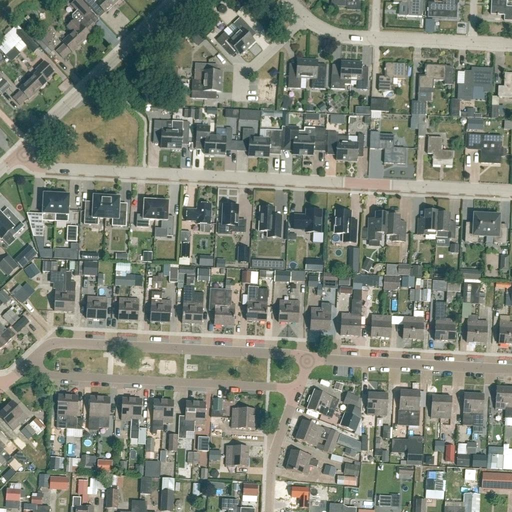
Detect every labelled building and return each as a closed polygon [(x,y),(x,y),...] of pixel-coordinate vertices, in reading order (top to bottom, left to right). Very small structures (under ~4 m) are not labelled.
[(72,34),(82,45),(91,36),(89,34),(97,27),(90,21),(88,23),(84,19),(92,12),(80,0),(76,0),(71,5),(78,12),(73,16),(73,19),(75,21),(68,28),(73,33),(72,34)] [(106,14),(120,0),(99,0),(96,3),(106,14)] [(236,14),(241,10),(245,6),(238,0),(227,0),(225,3),(236,14)] [(422,17),(422,0),(393,0),(394,4),(407,5),(407,17),(422,17)] [(428,4),(427,18),(457,20),(457,5),(457,1),(458,1),(457,0),(442,0),(442,4),(428,4)] [(511,22),(511,7),(506,8),(506,0),(491,0),(491,15),(504,16),(504,22),(511,22)] [(234,36),(247,50),(255,42),(245,32),(250,28),(240,18),(233,25),(239,32),(234,36)] [(426,21),(425,33),(433,33),(434,21),(426,21)] [(205,22),(198,29),(206,38),(213,31),(205,22)] [(16,26),(16,25),(13,23),(0,35),(0,50),(5,56),(21,41),(25,45),(26,47),(33,54),(39,49),(17,26),(16,26)] [(196,46),(204,38),(196,30),(188,38),(196,46)] [(247,50),(234,36),(230,39),(225,33),(216,41),(225,51),(230,46),(240,57),(247,50)] [(72,54),(82,45),(72,34),(62,43),(64,45),(56,52),(63,60),(71,52),(72,54)] [(48,55),(54,50),(41,36),(35,41),(48,55)] [(21,41),(5,56),(12,63),(20,55),(19,54),(26,47),(25,45),(21,41)] [(301,79),(306,80),(307,61),(297,60),(296,74),(289,74),(288,89),(300,90),(301,79)] [(307,61),(306,80),(312,80),(311,90),(325,91),(326,70),(324,70),(319,68),(317,68),(318,61),(307,61)] [(28,81),(38,92),(48,83),(46,81),(55,73),(45,62),(36,71),(37,73),(28,81)] [(350,82),(351,63),(341,62),(340,76),(331,76),(331,90),(344,91),(344,86),(350,86),(350,82)] [(362,63),(351,63),(350,82),(356,82),(356,91),(367,91),(368,78),(361,77),(362,63)] [(203,82),(222,83),(222,72),(208,72),(208,65),(195,64),(195,71),(194,81),(203,81),(203,82)] [(405,80),(406,65),(385,64),(385,78),(379,77),(378,92),(392,92),(393,80),(405,80)] [(451,86),(452,68),(446,67),(425,65),(425,77),(419,76),(418,93),(433,94),(433,81),(444,82),(444,86),(451,86)] [(459,85),(458,100),(458,101),(459,101),(472,101),(472,98),(472,88),(484,88),(483,93),(485,93),(491,94),(493,70),(476,69),(476,73),(465,72),(464,86),(459,85)] [(511,74),(505,74),(504,88),(498,87),(498,98),(511,99),(511,98),(511,74)] [(0,92),(2,95),(11,87),(3,79),(0,82),(0,92)] [(29,101),(38,92),(28,81),(19,90),(21,92),(14,99),(20,106),(27,99),(29,101)] [(203,81),(194,81),(192,81),(191,99),(207,100),(207,93),(221,93),(222,83),(203,82),(203,81)] [(180,93),(181,83),(170,82),(169,92),(180,93)] [(472,88),(472,98),(484,99),(485,93),(483,93),(484,88),(472,88)] [(286,100),(282,108),(288,111),(292,102),(286,100)] [(380,113),(389,113),(389,101),(371,100),(370,112),(371,112),(380,113)] [(466,113),(459,113),(459,101),(458,101),(458,100),(452,100),(451,117),(467,118),(474,119),(475,110),(467,109),(466,113)] [(411,102),(411,115),(419,116),(424,116),(425,103),(411,102)] [(240,111),(239,120),(248,121),(249,112),(240,111)] [(371,112),(370,120),(380,120),(380,113),(371,112)] [(467,120),(467,131),(475,131),(476,121),(467,120)] [(172,131),(171,131),(166,130),(166,122),(154,122),(154,134),(161,134),(160,149),(171,150),(172,131)] [(171,131),(172,131),(171,150),(181,150),(182,141),(188,141),(189,123),(183,123),(172,122),(171,131)] [(215,156),(216,137),(209,137),(210,127),(197,127),(196,143),(202,143),(202,145),(204,146),(205,146),(204,155),(215,156)] [(282,132),(281,144),(289,145),(291,146),(293,146),(292,156),(303,156),(304,137),(304,132),(298,132),(298,128),(294,128),(288,128),(282,128),(282,132)] [(216,137),(215,156),(225,156),(226,142),(231,143),(232,129),(226,129),(226,137),(216,137)] [(304,137),(303,156),(313,157),(314,147),(318,147),(319,146),(321,147),(325,148),(325,143),(326,130),(320,129),(314,129),(304,129),(304,132),(304,137)] [(248,158),(259,158),(259,139),(254,139),(254,130),(243,130),(242,143),(249,144),(248,158)] [(265,139),(259,139),(259,158),(269,159),(270,147),(281,147),(281,144),(282,132),(265,131),(265,139)] [(346,162),(347,143),(348,139),(338,138),(338,134),(328,133),(327,147),(333,147),(333,148),(335,150),(336,150),(336,162),(346,162)] [(370,134),(369,150),(385,150),(384,164),(404,165),(405,150),(393,149),(394,136),(379,136),(379,134),(370,134)] [(347,143),(346,162),(357,163),(358,149),(363,149),(364,136),(358,135),(358,144),(347,143)] [(502,158),(504,157),(506,157),(506,152),(504,151),(503,150),(501,150),(502,137),(468,136),(468,150),(481,151),(480,165),(500,166),(501,158),(502,158)] [(452,167),(453,152),(441,151),(442,138),(428,138),(427,155),(432,155),(432,166),(452,167)] [(55,215),(56,195),(43,194),(42,222),(48,222),(48,215),(55,215)] [(55,215),(55,222),(62,223),(68,223),(69,196),(56,195),(55,215)] [(102,196),(95,196),(95,197),(93,197),(93,212),(85,212),(84,225),(98,226),(98,219),(105,220),(106,198),(102,197),(102,196)] [(111,196),(111,198),(106,198),(105,220),(112,220),(112,227),(126,228),(127,214),(119,213),(119,198),(118,198),(118,197),(111,196)] [(155,221),(156,202),(144,201),(143,216),(137,216),(136,228),(148,229),(149,221),(155,221)] [(156,202),(155,221),(161,222),(161,230),(167,230),(166,237),(173,237),(174,218),(168,217),(168,202),(156,202)] [(210,226),(211,206),(197,205),(197,212),(194,212),(194,211),(187,210),(186,222),(196,222),(196,225),(200,225),(205,225),(210,226)] [(245,233),(245,221),(237,221),(238,207),(223,206),(222,225),(222,226),(231,227),(231,233),(232,233),(245,233)] [(281,239),(281,223),(282,217),(274,217),(275,209),(260,208),(259,232),(267,232),(267,239),(281,239)] [(320,234),(321,212),(306,211),(306,217),(294,216),(294,230),(305,230),(305,233),(320,234)] [(350,213),(336,212),(335,235),(344,235),(343,243),(355,244),(356,222),(350,222),(350,213)] [(375,220),(369,220),(368,241),(380,242),(381,234),(386,235),(387,217),(388,217),(388,215),(383,215),(382,212),(378,212),(377,214),(375,214),(375,220)] [(436,237),(436,233),(437,215),(437,213),(425,212),(425,220),(419,220),(418,236),(436,237)] [(0,213),(0,238),(1,239),(8,233),(13,238),(24,227),(15,217),(9,223),(0,213)] [(477,237),(486,238),(487,216),(482,215),(482,213),(475,213),(475,215),(474,215),(473,228),(465,228),(465,243),(477,244),(477,237)] [(486,238),(494,238),(493,244),(506,245),(507,230),(499,229),(500,216),(498,216),(498,214),(492,214),(491,216),(487,216),(486,238)] [(392,217),(388,217),(387,217),(386,235),(386,237),(392,237),(392,243),(404,243),(405,224),(399,223),(399,217),(398,217),(397,215),(393,215),(392,217)] [(436,237),(436,239),(454,239),(454,224),(448,223),(449,215),(437,215),(436,233),(436,237)] [(222,226),(222,225),(218,224),(217,235),(232,236),(232,233),(231,233),(231,227),(222,226)] [(35,225),(35,237),(43,238),(43,226),(35,225)] [(210,234),(210,226),(205,225),(200,225),(199,233),(210,234)] [(67,242),(76,242),(77,228),(68,227),(67,242)] [(190,245),(181,244),(180,259),(189,260),(190,245)] [(78,245),(71,245),(71,251),(66,251),(66,260),(77,261),(78,245)] [(43,259),(53,260),(53,246),(44,246),(43,259)] [(30,247),(15,261),(22,269),(37,254),(30,247)] [(249,264),(250,249),(238,248),(237,264),(249,264)] [(144,255),(143,263),(151,263),(152,255),(144,255)] [(0,269),(8,277),(18,267),(8,256),(0,263),(0,269)] [(366,260),(361,271),(367,274),(373,263),(366,260)] [(313,262),(312,272),(321,273),(322,262),(313,262)] [(43,263),(42,273),(51,273),(57,274),(57,263),(51,263),(43,263)] [(81,278),(82,263),(69,263),(69,270),(74,271),(74,277),(81,278)] [(84,263),(83,275),(91,276),(92,264),(84,263)] [(329,263),(327,269),(334,271),(336,265),(329,263)] [(117,264),(116,274),(130,274),(130,265),(117,264)] [(31,265),(23,272),(29,281),(38,275),(31,265)] [(409,277),(409,266),(398,265),(397,276),(409,277)] [(422,277),(422,267),(413,267),(412,276),(422,277)] [(177,284),(178,269),(169,268),(169,273),(169,283),(177,284)] [(64,313),(66,273),(66,270),(60,270),(60,274),(57,274),(51,273),(50,282),(56,283),(54,312),(64,313)] [(209,282),(209,270),(197,270),(197,282),(209,282)] [(243,272),(242,284),(250,285),(251,279),(251,273),(243,272)] [(289,283),(290,273),(281,273),(275,272),(274,282),(280,282),(289,283)] [(304,283),(305,273),(291,272),(290,282),(304,283)] [(460,280),(472,280),(472,272),(460,272),(460,280)] [(71,273),(66,273),(64,313),(74,313),(76,283),(70,283),(71,273)] [(324,275),(323,282),(331,283),(330,290),(336,290),(337,276),(331,275),(324,275)] [(115,286),(130,287),(130,277),(115,276),(115,286)] [(354,276),(353,291),(368,292),(369,277),(354,276)] [(399,278),(384,277),(383,290),(399,291),(399,278)] [(317,289),(317,296),(321,297),(322,286),(317,286),(317,278),(308,278),(308,288),(317,289)] [(339,278),(338,286),(348,287),(349,278),(339,278)] [(401,278),(401,288),(413,288),(413,278),(401,278)] [(420,280),(415,280),(415,291),(414,302),(422,303),(430,303),(431,281),(423,280),(423,291),(420,291),(420,280)] [(433,281),(432,291),(442,292),(445,292),(446,282),(433,281)] [(18,284),(9,293),(20,304),(33,291),(25,283),(21,287),(18,284)] [(462,305),(478,305),(479,294),(479,284),(463,283),(462,305)] [(511,290),(511,288),(510,288),(511,285),(496,283),(495,288),(506,289),(506,295),(505,307),(510,307),(510,303),(511,290)] [(447,292),(446,304),(451,304),(452,293),(459,293),(460,285),(447,284),(447,292)] [(193,294),(194,294),(194,288),(184,287),(182,325),(192,325),(193,303),(193,294)] [(258,290),(258,288),(248,288),(247,300),(246,322),(256,322),(258,290)] [(269,291),(258,290),(256,322),(266,323),(267,299),(268,299),(269,291)] [(0,300),(5,305),(10,300),(2,291),(0,292),(0,300)] [(214,326),(224,327),(225,305),(225,299),(226,292),(210,291),(209,306),(215,307),(214,326)] [(352,291),(352,301),(360,302),(361,292),(352,291)] [(150,323),(160,323),(161,301),(161,293),(151,293),(151,298),(155,299),(155,301),(151,301),(150,323)] [(199,295),(194,294),(193,294),(193,303),(192,325),(202,326),(203,304),(199,303),(199,295)] [(96,320),(97,298),(87,298),(86,320),(96,320)] [(97,298),(96,320),(106,321),(107,299),(97,298)] [(128,322),(129,300),(119,299),(118,321),(128,322)] [(225,305),(224,327),(234,327),(235,305),(231,305),(231,299),(225,299),(225,305)] [(129,300),(128,322),(138,322),(139,300),(129,300)] [(161,301),(160,323),(170,324),(171,302),(161,301)] [(288,324),(289,302),(279,301),(278,323),(288,324)] [(360,302),(352,301),(351,315),(350,337),(360,338),(362,302),(360,302)] [(289,302),(288,324),(298,324),(299,302),(289,302)] [(321,304),(321,310),(320,331),(330,332),(331,305),(321,304)] [(434,342),(444,342),(445,320),(446,304),(436,304),(435,320),(434,342)] [(320,331),(321,310),(311,309),(310,331),(320,331)] [(8,323),(11,326),(19,319),(16,316),(10,310),(2,317),(8,323)] [(351,315),(341,315),(340,337),(350,337),(351,315)] [(380,339),(381,317),(371,316),(370,338),(380,339)] [(24,317),(18,322),(24,328),(29,323),(24,317)] [(381,317),(380,339),(390,339),(391,317),(381,317)] [(476,344),(477,322),(477,317),(467,317),(466,343),(476,344)] [(412,340),(413,318),(403,318),(402,340),(412,340)] [(423,319),(413,318),(412,340),(422,341),(423,319)] [(445,320),(444,342),(454,343),(455,321),(445,320)] [(477,322),(476,344),(486,344),(487,322),(477,322)] [(508,345),(509,323),(499,323),(498,345),(508,345)] [(7,331),(1,336),(0,336),(0,350),(8,343),(12,339),(15,336),(9,329),(7,331)] [(505,411),(506,389),(496,388),(495,410),(505,411)] [(339,401),(314,392),(311,401),(335,410),(339,401)] [(398,426),(408,427),(410,392),(400,392),(398,426)] [(420,392),(410,392),(408,427),(418,427),(420,392)] [(347,394),(343,404),(348,406),(344,414),(360,420),(360,419),(361,410),(361,399),(359,398),(347,394)] [(376,416),(378,395),(368,394),(367,416),(376,416)] [(378,395),(376,416),(387,417),(388,395),(378,395)] [(472,427),(473,417),(474,395),(464,395),(462,427),(472,427)] [(474,395),(473,417),(472,427),(482,428),(484,396),(474,395)] [(67,419),(68,397),(58,396),(57,418),(56,429),(66,430),(67,419)] [(68,397),(67,419),(66,430),(75,430),(82,431),(83,420),(77,419),(78,397),(68,397)] [(440,420),(441,398),(431,397),(430,419),(440,420)] [(99,421),(100,399),(90,398),(89,420),(89,431),(98,431),(98,429),(99,421)] [(441,398),(440,420),(450,420),(451,398),(441,398)] [(109,421),(110,399),(100,399),(99,421),(98,429),(109,430),(109,421)] [(118,415),(117,432),(130,433),(132,400),(122,400),(121,415),(118,415)] [(141,423),(142,401),(132,400),(130,433),(130,440),(138,440),(138,445),(144,445),(145,430),(138,429),(139,423),(141,423)] [(213,412),(221,412),(222,400),(214,400),(213,412)] [(163,424),(164,402),(154,401),(152,435),(156,436),(157,432),(162,432),(163,424)] [(307,410),(331,420),(335,410),(311,401),(307,410)] [(5,409),(20,425),(28,418),(13,402),(5,409)] [(163,424),(173,424),(174,402),(164,402),(163,424)] [(179,421),(178,440),(185,440),(186,433),(194,434),(195,425),(196,404),(186,403),(185,421),(179,421)] [(196,404),(195,425),(205,426),(206,404),(196,404)] [(0,418),(13,432),(20,425),(5,409),(0,413),(0,418)] [(232,419),(254,420),(254,410),(232,409),(232,419)] [(355,433),(360,420),(344,414),(340,426),(355,433)] [(212,418),(211,434),(221,435),(222,419),(212,418)] [(38,436),(46,429),(37,419),(29,426),(38,436)] [(253,430),(254,420),(232,419),(231,429),(253,430)] [(303,421),(299,431),(335,445),(339,434),(331,431),(330,432),(323,430),(323,429),(303,421)] [(24,429),(32,437),(35,434),(28,426),(24,429)] [(28,441),(32,437),(24,429),(21,432),(28,441)] [(316,448),(323,451),(322,452),(331,456),(335,445),(299,431),(296,440),(316,448)] [(176,453),(177,436),(169,436),(168,452),(176,453)] [(21,451),(26,446),(18,437),(13,442),(21,451)] [(208,452),(209,439),(198,438),(197,452),(208,452)] [(153,453),(154,440),(146,439),(146,453),(153,453)] [(375,439),(375,456),(381,457),(381,462),(388,463),(389,452),(382,452),(382,449),(380,449),(380,440),(375,439)] [(407,454),(407,449),(408,440),(393,440),(392,454),(407,454)] [(454,447),(446,446),(445,462),(453,463),(454,447)] [(226,457),(248,458),(248,448),(226,447),(226,457)] [(354,457),(356,453),(346,449),(344,454),(354,457)] [(407,449),(407,454),(407,463),(421,463),(422,450),(407,449)] [(289,461),(310,467),(316,468),(318,463),(311,461),(313,457),(291,451),(289,461)] [(28,460),(21,453),(15,459),(22,466),(28,460)] [(469,468),(470,455),(457,454),(456,467),(469,468)] [(7,455),(3,459),(6,462),(9,465),(13,461),(7,455)] [(331,456),(330,461),(341,464),(343,459),(331,456)] [(471,456),(471,469),(485,469),(485,457),(471,456)] [(488,456),(487,470),(501,471),(502,457),(488,456)] [(511,456),(504,457),(503,470),(511,470),(511,456)] [(82,457),(81,472),(95,472),(96,464),(90,464),(90,457),(82,457)] [(247,468),(248,458),(226,457),(225,467),(247,468)] [(50,471),(59,471),(59,459),(51,459),(50,471)] [(67,459),(66,473),(79,473),(80,460),(67,459)] [(307,476),(310,467),(289,461),(286,471),(307,476)] [(97,462),(97,473),(112,473),(112,463),(97,462)] [(357,477),(360,464),(354,463),(354,466),(345,464),(343,475),(357,477)] [(146,467),(145,477),(160,478),(160,468),(146,467)] [(9,468),(0,477),(5,482),(14,473),(9,468)] [(426,473),(426,480),(443,481),(444,474),(426,473)] [(511,476),(482,475),(482,489),(511,490),(511,476)] [(106,487),(117,488),(117,476),(107,476),(106,487)] [(355,486),(356,478),(337,476),(337,485),(355,486)] [(50,478),(50,490),(68,491),(68,479),(50,478)] [(140,495),(150,495),(151,478),(141,478),(140,495)] [(90,479),(89,490),(105,490),(106,480),(90,479)] [(426,480),(425,491),(444,492),(445,482),(443,481),(426,480)] [(78,487),(78,495),(82,496),(82,505),(88,505),(88,495),(87,494),(87,482),(78,481),(78,487)] [(256,497),(257,486),(243,485),(242,496),(256,497)] [(299,509),(307,509),(308,489),(292,488),(291,499),(299,499),(299,509)] [(19,502),(20,490),(6,489),(6,501),(19,502)] [(118,510),(119,491),(106,491),(105,509),(118,510)] [(159,511),(172,511),(173,493),(161,492),(159,511)] [(478,511),(479,496),(465,495),(464,509),(445,508),(444,511),(478,511)] [(391,508),(392,497),(379,497),(379,496),(374,496),(374,507),(391,508)] [(73,498),(72,508),(77,508),(76,511),(92,511),(93,508),(80,508),(81,498),(73,498)] [(240,511),(241,509),(240,509),(240,511),(236,511),(237,501),(222,500),(221,511),(228,511),(227,511),(240,511)] [(425,511),(426,501),(416,500),(415,511),(425,511)] [(145,511),(146,503),(139,502),(138,510),(139,510),(138,511),(145,511)]
